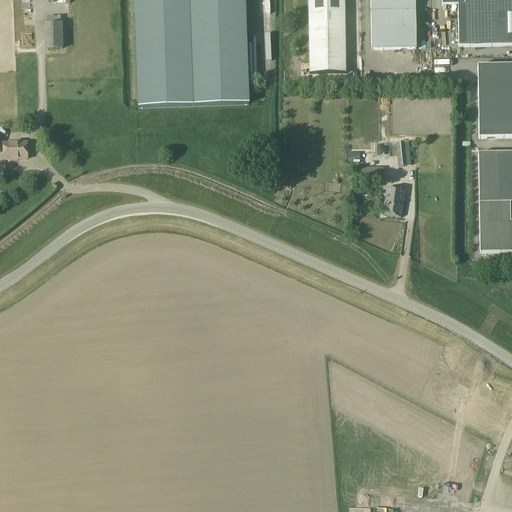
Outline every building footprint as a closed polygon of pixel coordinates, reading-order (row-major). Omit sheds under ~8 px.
[(245,0),(133,0),(138,111),(249,107),(245,0)] [(345,75),(344,15),(343,0),(307,0),(309,75),(345,75)] [(393,51),(392,0),(369,0),(371,51),(393,51)] [(392,0),(393,51),(416,50),(414,0),(392,0)] [(511,0),(441,0),(441,7),(457,7),(458,48),(511,47),(511,0)] [(43,25),(44,52),(63,51),(62,25),(43,25)] [(511,139),(511,66),(477,68),(478,140),(511,139)] [(406,167),(405,149),(404,143),(395,144),(396,150),(398,168),(406,167)] [(28,160),(27,144),(3,145),(4,161),(28,160)] [(511,254),(511,154),(478,155),(479,255),(511,254)] [(359,181),(383,181),(383,169),(359,169),(359,181)] [(382,216),(400,218),(404,193),(386,190),(382,216)]
